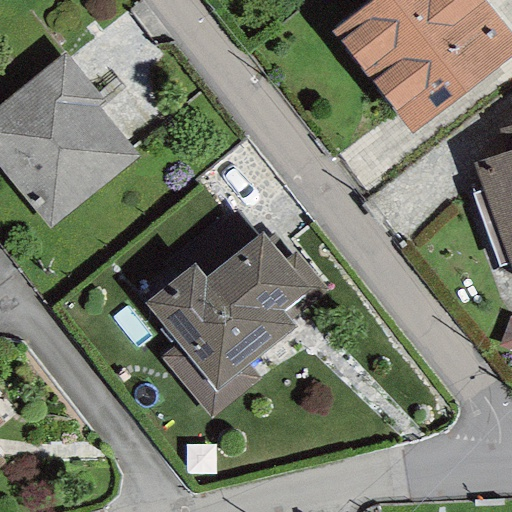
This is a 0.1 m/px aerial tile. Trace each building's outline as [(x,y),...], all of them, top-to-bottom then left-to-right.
[(414,110),(499,43),(465,0),(384,0),(349,28),(414,110)] [(0,155),(47,213),(122,152),(84,104),(91,98),(66,67),(0,121),(0,155)] [(511,245),(511,153),(484,163),(511,245)] [(215,371),(229,360),(282,319),(268,302),(294,281),(259,238),(204,283),(191,267),(155,297),(191,342),(215,371)] [(236,370),(229,360),(215,371),(191,342),(179,351),(209,390),(236,370)]
